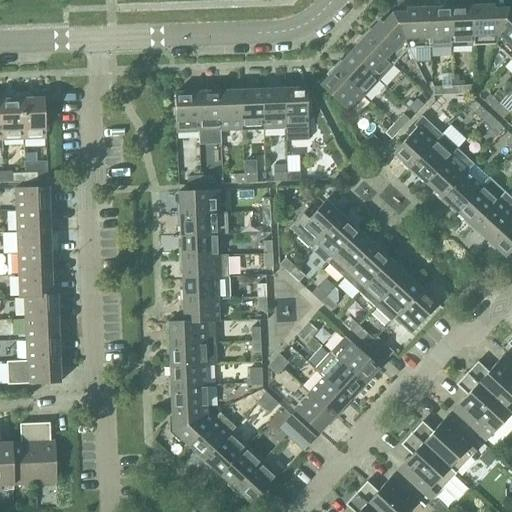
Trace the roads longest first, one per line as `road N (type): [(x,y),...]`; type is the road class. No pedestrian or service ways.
road 1 (residential): [(107,511),(90,41)]
road 2 (residential): [(297,511),(511,297)]
road 3 (tertiary): [(90,41),(302,30),(332,0)]
